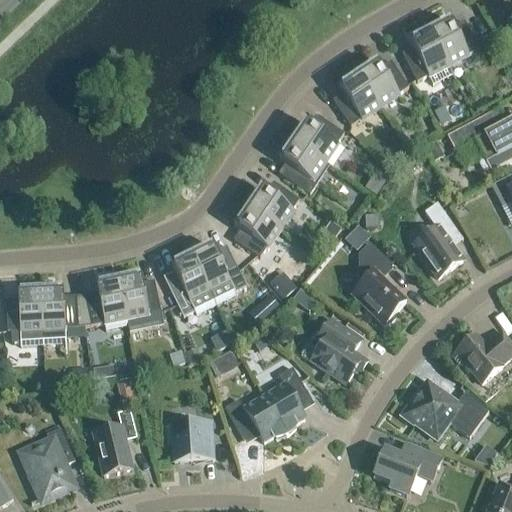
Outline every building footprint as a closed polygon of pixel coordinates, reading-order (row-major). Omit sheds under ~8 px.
[(453,31),(449,24),(445,26),(444,23),(427,32),(448,70),(479,54),(464,25),(453,31)] [(448,70),(427,32),(411,40),(413,43),(409,45),(413,52),(402,58),(417,86),(448,70)] [(408,91),(390,65),(380,72),(376,66),(372,68),(370,65),(355,75),(379,111),(408,91)] [(379,111),(355,75),(340,86),(342,89),(338,91),(343,98),(332,105),(350,131),(379,111)] [(511,123),(497,131),(490,117),(447,140),(455,155),(474,145),(490,175),(511,164),(511,123)] [(344,138),(317,120),(310,130),(304,126),(301,130),(298,127),(288,143),(324,167),(344,138)] [(329,170),(324,167),(288,143),(278,158),(281,160),(278,163),(285,168),(278,178),(309,199),(329,170)] [(444,160),(436,146),(424,152),(432,167),(444,160)] [(511,177),(490,189),(502,211),(511,205),(511,177)] [(299,204),(273,186),(266,197),(259,192),(257,196),(254,194),(243,209),(279,233),(299,204)] [(456,234),(437,207),(424,216),(437,233),(414,249),(438,283),(462,265),(445,241),(456,234)] [(260,262),(279,233),(243,209),(233,224),(236,226),(234,230),(240,234),(233,245),(260,262)] [(364,219),(366,233),(375,232),(374,219),(364,219)] [(350,238),(361,249),(369,241),(358,230),(350,238)] [(393,270),(369,247),(358,259),(358,288),(361,290),(351,300),(383,330),(386,327),(391,327),(395,322),(395,318),(406,307),(381,283),(393,270)] [(246,291),(226,251),(215,256),(211,249),(208,251),(206,248),(190,256),(216,309),(236,299),(235,296),(246,291)] [(216,309),(190,256),(173,264),(175,267),(171,269),(174,276),(163,282),(183,322),(194,316),(196,320),(216,309)] [(270,288),(283,303),(296,292),(283,276),(270,288)] [(164,333),(154,285),(142,288),(140,280),(136,281),(135,277),(117,281),(128,330),(130,340),(164,333)] [(128,330),(117,281),(99,285),(100,288),(96,289),(97,297),(86,299),(80,300),(84,331),(92,330),(104,328),(105,335),(128,330)] [(84,331),(80,300),(75,301),(63,301),(63,294),(58,294),(58,290),(40,291),(43,349),(65,348),(65,340),(78,339),(77,332),(84,331)] [(43,349),(40,291),(22,292),(22,296),(18,296),(18,304),(6,305),(7,336),(11,336),(12,346),(20,346),(20,351),(43,349)] [(280,312),(268,299),(257,310),(268,323),(280,312)] [(272,345),(283,332),(274,325),(263,337),(272,345)] [(311,365),(346,389),(363,364),(352,357),(360,345),(330,325),(322,338),(327,341),(311,365)] [(346,332),(362,342),(365,338),(349,327),(346,332)] [(218,340),(224,353),(231,349),(225,336),(218,340)] [(501,370),(511,361),(511,348),(502,336),(485,350),(476,340),(452,359),(463,373),(467,370),(482,388),(502,371),(501,370)] [(268,350),(261,340),(253,346),(259,356),(268,350)] [(188,369),(199,365),(195,353),(184,357),(188,369)] [(186,367),(181,354),(171,357),(176,370),(186,367)] [(229,375),(239,370),(231,355),(221,360),(229,375)] [(95,382),(106,380),(105,370),(94,372),(95,382)] [(284,390),(264,402),(287,441),(296,433),(294,430),(305,424),(298,412),(311,404),(292,373),(279,380),(284,390)] [(88,386),(87,376),(75,377),(77,387),(88,386)] [(136,404),(131,383),(116,386),(121,407),(136,404)] [(488,416),(466,395),(456,409),(427,388),(412,409),(410,408),(401,421),(414,430),(415,428),(436,443),(448,427),(469,442),(488,416)] [(287,441),(264,402),(244,414),(238,404),(225,412),(244,444),(257,436),(264,448),(274,442),(276,445),(287,441)] [(125,445),(137,442),(130,414),(117,417),(121,431),(93,438),(104,481),(132,474),(125,445)] [(214,465),(212,426),(165,429),(167,448),(172,448),(173,467),(214,465)] [(62,471),(75,466),(61,433),(46,439),(51,448),(24,460),(32,476),(27,480),(33,488),(36,485),(44,504),(71,492),(62,471)] [(432,486),(441,463),(405,448),(400,461),(384,455),(373,481),(391,488),(389,493),(408,501),(417,480),(432,486)] [(0,511),(13,504),(0,484),(0,511)] [(497,495),(492,493),(484,511),(485,511),(511,511),(511,496),(499,491),(497,495)]
